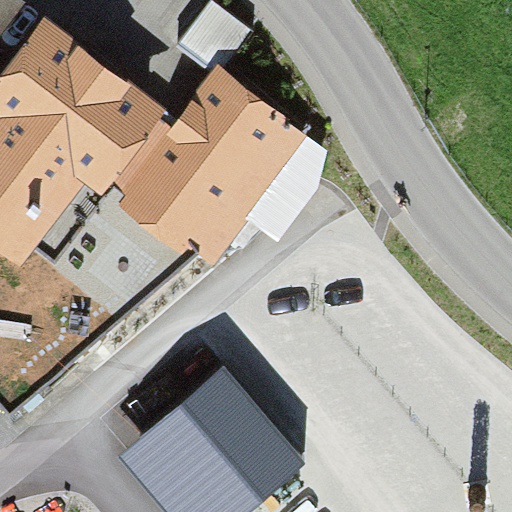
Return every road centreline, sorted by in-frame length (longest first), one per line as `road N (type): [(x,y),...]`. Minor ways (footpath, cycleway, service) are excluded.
road 1 (residential): [(0,472),(175,323),(390,160)]
road 2 (residential): [(390,160),(511,303)]
road 3 (residential): [(310,0),(326,15),(390,160)]
